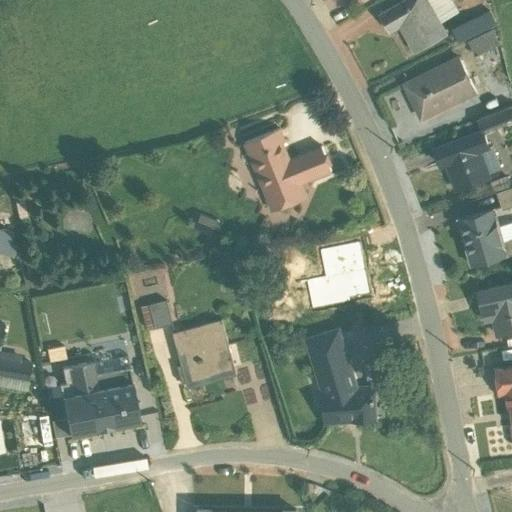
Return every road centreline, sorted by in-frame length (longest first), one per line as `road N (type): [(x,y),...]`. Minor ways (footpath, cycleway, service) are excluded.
road 1 (residential): [(458,511),(457,454),(401,218),(370,137),(292,0)]
road 2 (residential): [(0,494),(202,457),(257,455),(331,470),(414,511)]
